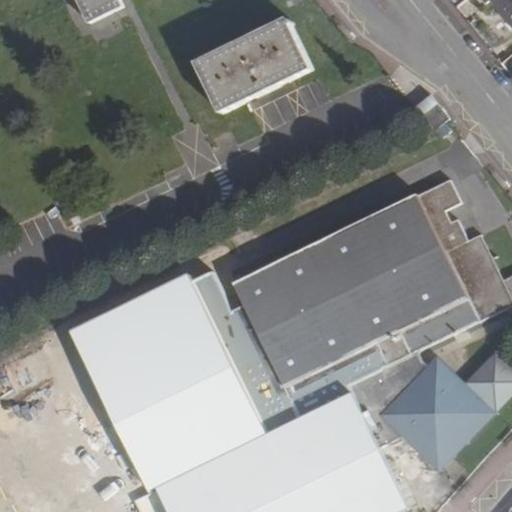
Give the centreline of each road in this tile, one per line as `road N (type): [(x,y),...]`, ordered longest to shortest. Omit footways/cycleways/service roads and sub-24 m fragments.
road 1 (residential): [(395,0),(511,141)]
road 2 (residential): [(511,111),(420,0)]
